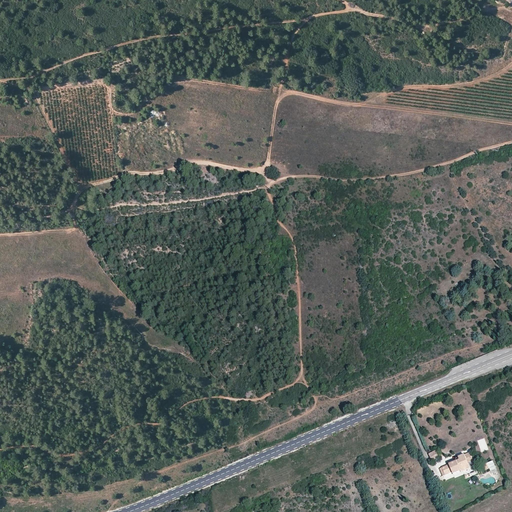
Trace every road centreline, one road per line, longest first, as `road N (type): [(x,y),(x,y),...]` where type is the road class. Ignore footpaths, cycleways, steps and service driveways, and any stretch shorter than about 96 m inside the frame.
road 1 (track): [(276,181),(278,223),(296,252),(296,383),(259,399),(193,400),(160,423),(135,424),(85,452),(0,449)]
road 2 (track): [(511,142),(408,174),(299,176),(192,202),(0,222)]
road 3 (secondary): [(127,511),(511,354)]
road 4 (track): [(0,79),(138,40),(305,20)]
road 5 (track): [(511,124),(295,93),(277,100)]
road 6 (track): [(272,183),(262,172),(287,50),(305,20),(349,6),(339,0)]
road 7 (track): [(262,172),(200,162),(125,172),(80,188),(70,211)]
road 8 (track): [(349,6),(432,26),(511,4)]
road 9 (track): [(0,81),(38,102),(80,188)]
